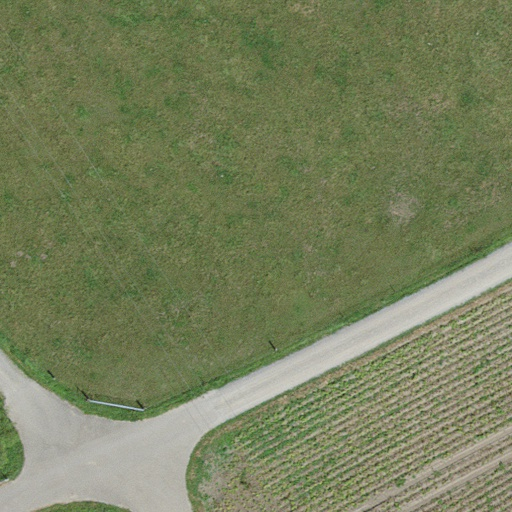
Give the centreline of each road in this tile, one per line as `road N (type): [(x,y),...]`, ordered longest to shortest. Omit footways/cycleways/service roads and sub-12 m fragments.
road 1 (track): [(511,259),(41,478)]
road 2 (track): [(152,511),(135,491),(41,478)]
